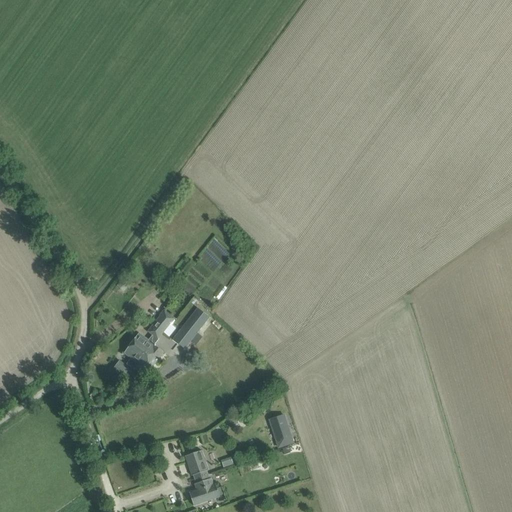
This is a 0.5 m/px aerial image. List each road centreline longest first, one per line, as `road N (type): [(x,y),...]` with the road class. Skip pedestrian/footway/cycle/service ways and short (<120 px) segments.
road 1 (track): [(0,175),(85,306),(72,378)]
road 2 (unclassified): [(118,511),(72,378)]
